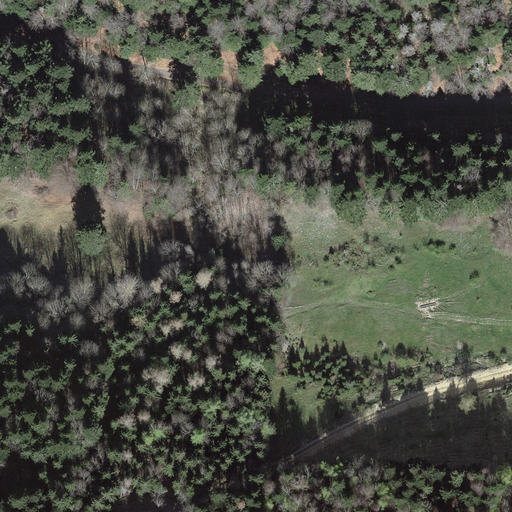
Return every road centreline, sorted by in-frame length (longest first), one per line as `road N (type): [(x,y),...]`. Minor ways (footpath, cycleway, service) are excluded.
road 1 (track): [(0,22),(347,104),(511,100)]
road 2 (track): [(180,511),(384,406),(511,366)]
